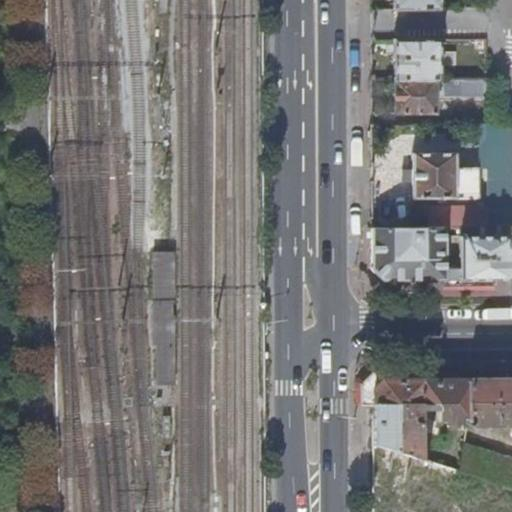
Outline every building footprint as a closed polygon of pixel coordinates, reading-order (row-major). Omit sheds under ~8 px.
[(395,0),(396,12),(441,11),(440,0),(395,0)] [(433,81),(437,81),(437,40),(390,40),(390,81),(433,81)] [(443,98),(476,100),(477,80),(443,78),(443,98)] [(433,81),(390,81),(391,115),(433,115),(433,81)] [(409,156),(409,200),(452,199),(452,155),(409,156)] [(459,237),(511,236),(511,227),(459,228),(459,237)] [(383,283),(445,282),(445,269),(444,228),(370,229),(370,273),(383,283)] [(504,282),(511,282),(511,236),(459,237),(460,269),(445,269),(445,282),(504,282)] [(169,252),(145,253),(151,386),(169,386),(166,302),(171,303),(169,252)] [(380,383),(419,382),(419,373),(380,373),(380,383)] [(511,381),(482,382),(465,382),(465,422),(467,422),(473,426),(511,425),(511,381)] [(372,392),(372,446),(420,460),(420,408),(439,407),(439,422),(465,422),(465,382),(419,382),(380,383),(375,388),(372,392)] [(511,463),(465,449),(465,474),(511,488),(511,463)]
